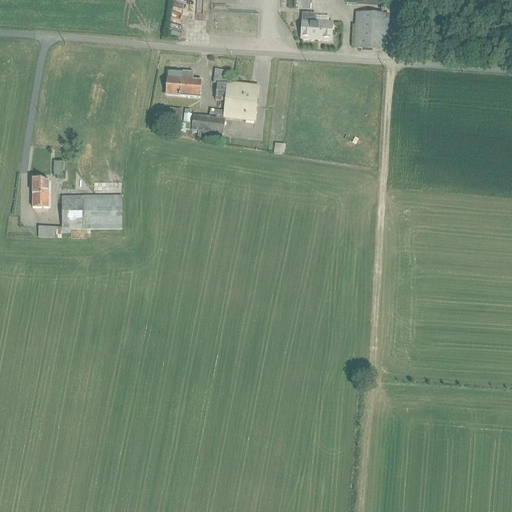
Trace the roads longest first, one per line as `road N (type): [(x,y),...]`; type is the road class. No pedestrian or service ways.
road 1 (unclassified): [(0,36),(511,73)]
road 2 (track): [(370,394),(390,63)]
road 3 (track): [(511,400),(370,394)]
